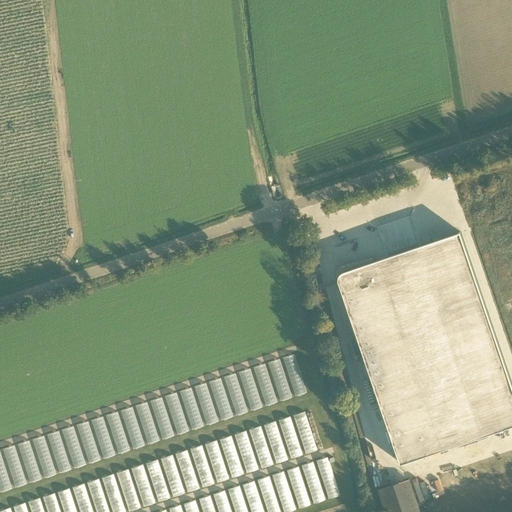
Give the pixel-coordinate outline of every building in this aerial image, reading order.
[(511,425),(511,386),(459,231),(374,260),(373,256),(340,267),(341,271),(335,273),(374,387),(373,387),(374,391),(375,391),(400,463),(511,425)] [(165,395),(177,433),(308,392),(295,353),(282,357),(267,362),(252,366),(252,367),(237,371),(223,376),(208,381),(193,386),(179,391),(165,395)] [(64,428),(74,465),(175,438),(164,396),(150,400),(135,405),(120,409),(120,410),(105,414),(105,415),(90,419),(90,420),(76,424),(76,425),(64,428)] [(291,457),(318,449),(306,410),(292,414),(292,415),(279,419),(291,457)] [(276,420),(264,423),(276,462),(288,458),(276,420)] [(103,475),(113,511),(114,511),(261,470),(260,467),(273,463),(262,425),(248,429),(234,433),(234,434),(204,443),(204,444),(160,457),(160,459),(103,475)] [(44,477),(71,470),(60,430),(46,434),(33,438),(44,477)] [(19,442),(28,482),(41,479),(32,439),(19,442)] [(15,487),(28,483),(16,444),(4,447),(15,487)] [(0,491),(12,489),(3,449),(0,449),(0,491)] [(328,498),(340,494),(330,456),(317,459),(328,498)] [(314,460),(302,464),(314,503),(326,499),(314,460)] [(311,504),(299,465),(287,469),(299,507),(311,504)] [(285,470),(273,474),(284,511),(285,511),(296,509),(285,470)] [(258,478),(267,511),(281,511),(271,475),(258,478)] [(87,481),(97,511),(110,511),(99,477),(87,481)] [(243,483),(251,511),(265,511),(256,479),(243,483)] [(384,511),(420,511),(410,479),(377,490),(384,511)] [(73,486),(81,511),(93,511),(85,482),(73,486)] [(235,511),(249,511),(241,484),(229,488),(235,511)] [(113,511),(105,488),(103,489),(111,511),(113,511)] [(233,511),(226,489),(212,494),(198,498),(183,503),(169,508),(168,508),(155,511),(233,511)] [(42,496),(29,500),(32,511),(61,511),(56,492),(42,496)] [(29,511),(26,501),(14,505),(15,511),(29,511)]
